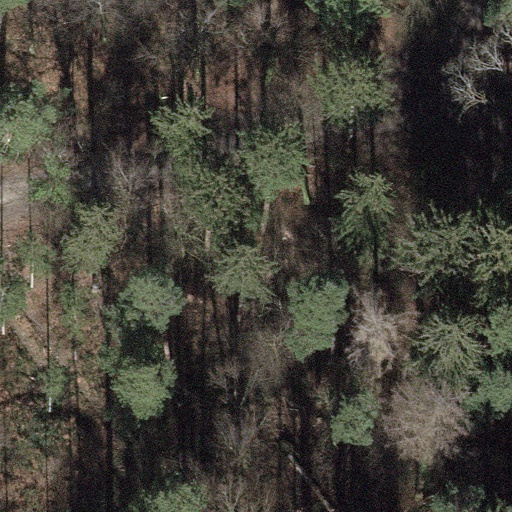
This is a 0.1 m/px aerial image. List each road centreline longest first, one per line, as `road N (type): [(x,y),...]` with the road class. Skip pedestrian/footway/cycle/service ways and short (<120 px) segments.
road 1 (track): [(0,190),(407,103)]
road 2 (track): [(489,0),(407,103)]
